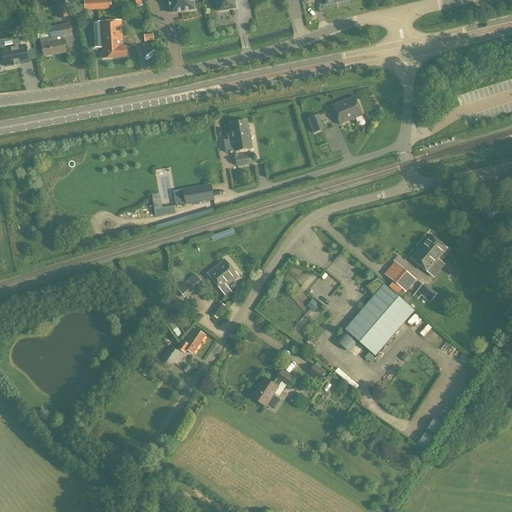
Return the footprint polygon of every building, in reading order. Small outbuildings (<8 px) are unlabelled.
[(84,0),(85,11),(112,9),(111,0),(84,0)] [(168,0),(171,13),(195,10),(193,0),(168,0)] [(214,0),(215,6),(217,6),(219,12),(235,9),(233,0),(214,0)] [(56,3),(59,19),(69,17),(66,2),(56,3)] [(122,48),(120,21),(86,23),(87,35),(88,35),(89,49),(101,48),(102,59),(127,58),(126,48),(122,48)] [(44,56),(65,52),(60,25),(49,27),(51,37),(40,39),(44,56)] [(29,63),(28,61),(26,51),(32,50),(30,39),(18,41),(18,38),(0,42),(5,67),(15,65),(15,66),(15,65),(19,65),(19,66),(19,65),(29,63)] [(362,116),(355,97),(332,106),(340,125),(362,116)] [(308,119),(313,134),(324,130),(319,115),(308,119)] [(232,138),(250,135),(247,121),(230,124),(232,138)] [(250,135),(232,138),(235,151),(252,148),(250,135)] [(498,180),(490,183),(473,195),(479,203),(500,187),(498,180)] [(183,190),(185,205),(214,200),(212,185),(183,190)] [(161,193),(153,194),(156,216),(177,213),(175,197),(162,199),(161,193)] [(428,272),(447,250),(431,235),(411,258),(428,272)] [(232,292),(227,286),(238,277),(224,260),(208,274),(221,290),(221,291),(226,298),(232,292)] [(417,280),(402,268),(391,281),(406,293),(417,280)] [(185,299),(203,284),(195,274),(177,289),(185,299)] [(426,299),(423,303),(427,307),(438,294),(424,283),(414,295),(418,299),(421,295),(426,299)] [(414,311),(384,285),(344,330),(375,357),(414,311)] [(308,307),(316,312),(321,304),(312,300),(308,307)] [(217,319),(224,308),(218,304),(212,315),(217,319)] [(195,329),(186,343),(182,341),(177,348),(185,353),(187,350),(193,354),(205,336),(195,329)] [(181,354),(169,346),(159,362),(170,370),(181,354)] [(326,373),(314,365),(308,373),(320,381),(326,373)] [(353,386),(356,382),(340,368),(336,372),(353,386)] [(282,372),(274,385),(264,379),(260,386),(252,398),(266,408),(267,406),(274,411),(281,400),(274,395),(282,383),(288,387),(293,379),(282,372)] [(435,420),(430,431),(439,435),(444,424),(435,420)] [(427,434),(420,444),(429,450),(436,439),(427,434)]
